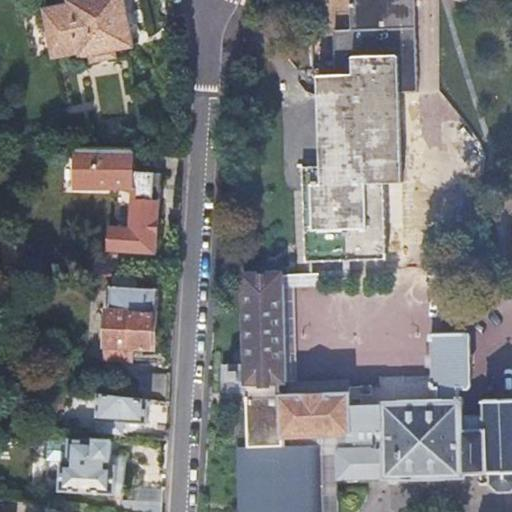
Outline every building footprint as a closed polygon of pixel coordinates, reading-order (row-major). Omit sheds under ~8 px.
[(71,8),(43,14),(52,59),(81,52),(82,59),(91,57),(93,64),(119,59),(117,51),(135,47),(125,0),(78,0),(70,2),(71,8)] [(327,171),(310,172),(313,257),(382,255),(380,177),(398,177),(395,90),(413,90),(409,0),(344,0),(346,32),(340,33),(341,78),(324,79),(327,171)] [(134,174),(135,155),(76,154),(76,192),(125,193),(123,230),(103,229),(102,254),(154,257),(159,175),(134,174)] [(22,233),(1,237),(7,267),(28,264),(22,233)] [(486,473),(484,400),(462,400),(462,398),(456,398),(456,391),(461,391),(460,336),(432,337),(432,391),(356,393),(356,392),(284,394),(283,381),(289,381),(289,288),(299,293),(328,293),(327,275),(319,275),(319,272),(248,272),(249,444),(295,444),(295,436),(354,433),(355,438),(358,438),(359,445),(345,446),(341,453),(342,480),(463,477),(463,474),(486,473)] [(135,278),(112,277),(112,289),(109,290),(105,360),(132,362),(133,349),(155,350),(157,291),(134,290),(135,278)] [(147,401),(166,403),(168,375),(140,373),(137,399),(147,401)] [(137,399),(97,395),(94,422),(144,428),(147,401),(137,399)] [(484,400),(486,473),(489,473),(489,483),(499,493),(511,492),(511,397),(484,398),(484,400)] [(295,436),(295,444),(326,443),(327,511),(342,511),(342,480),(341,453),(345,446),(359,445),(358,438),(355,438),(354,433),(295,436)] [(242,460),(244,511),(327,511),(326,443),(295,444),(249,444),(249,461),(242,460)] [(60,468),(58,494),(113,497),(115,471),(106,471),(108,447),(70,445),(69,469),(60,468)]
